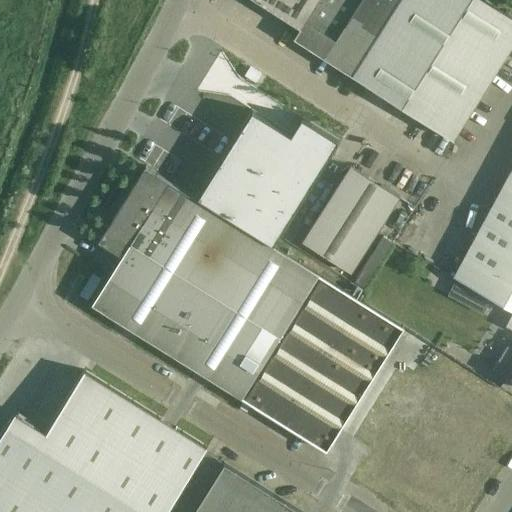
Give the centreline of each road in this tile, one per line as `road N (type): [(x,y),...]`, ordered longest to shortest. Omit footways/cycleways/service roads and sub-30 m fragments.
road 1 (residential): [(378,511),(22,297)]
road 2 (residential): [(22,297),(181,0)]
road 3 (unclassified): [(454,172),(181,0)]
